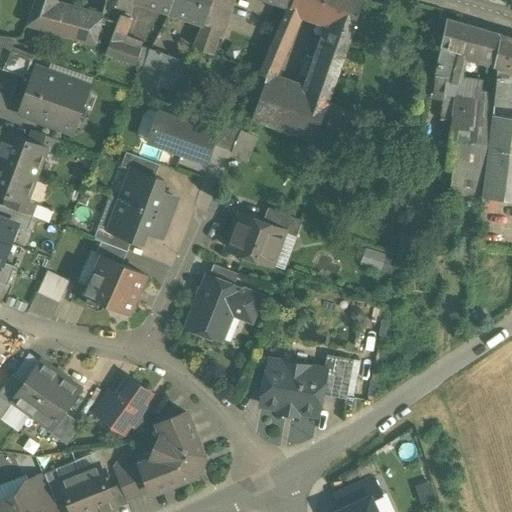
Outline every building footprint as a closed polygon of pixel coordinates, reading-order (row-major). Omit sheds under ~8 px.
[(55,0),(35,0),(27,25),(47,31),(54,6),(55,0)] [(173,0),(135,0),(169,11),(173,0)] [(212,0),(173,0),(169,11),(204,23),(212,0)] [(212,0),(204,23),(194,47),(213,55),(215,48),(230,0),(212,0)] [(293,0),(292,5),(290,8),(287,7),(272,42),(285,48),(292,30),(294,30),(301,12),(302,12),(306,0),(293,0)] [(362,0),(306,0),(302,12),(333,23),(327,39),(346,46),(362,0)] [(102,19),(54,6),(47,31),(95,44),(102,19)] [(120,15),(106,53),(116,57),(124,36),(130,18),(120,15)] [(501,36),(448,20),(441,47),(453,50),(477,57),(495,63),(501,36)] [(0,35),(0,68),(2,69),(12,47),(16,37),(0,35)] [(124,36),(116,57),(135,63),(141,46),(142,43),(124,36)] [(511,39),(504,37),(498,66),(511,70),(511,39)] [(346,46),(327,39),(309,91),(328,99),(346,46)] [(272,42),(259,74),(267,77),(267,75),(272,77),(285,48),(272,42)] [(150,49),(141,46),(135,63),(144,66),(150,49)] [(34,55),(12,47),(2,69),(26,78),(34,55)] [(453,50),(441,47),(435,79),(439,80),(452,82),(455,59),(453,50)] [(184,61),(150,49),(144,66),(166,74),(178,78),(184,61)] [(477,57),(453,50),(455,59),(452,82),(439,80),(437,93),(436,97),(444,98),(440,121),(442,121),(442,120),(451,121),(454,90),(466,92),(467,89),(463,84),(458,83),(465,59),(476,62),(477,57)] [(144,66),(137,83),(159,91),(161,85),(162,85),(166,74),(144,66)] [(511,70),(498,66),(495,95),(495,97),(511,98),(511,70)] [(89,88),(36,69),(20,112),(73,131),(89,88)] [(178,78),(166,74),(162,85),(173,89),(178,78)] [(272,77),(267,75),(267,77),(256,106),(318,128),(327,104),(328,99),(272,77)] [(435,79),(430,78),(428,91),(437,93),(439,80),(435,79)] [(466,92),(454,90),(451,121),(445,168),(453,169),(450,195),(470,198),(476,118),(482,119),(485,94),(466,92)] [(482,119),(476,118),(470,198),(483,199),(492,116),(494,106),(495,97),(495,95),(485,94),(482,119)] [(511,98),(495,97),(494,106),(511,107),(511,98)] [(318,128),(314,141),(336,149),(349,112),(327,104),(318,128)] [(318,128),(256,106),(252,120),(314,141),(318,128)] [(511,114),(511,107),(494,106),(492,116),(511,118),(511,114)] [(215,133),(160,113),(150,141),(206,162),(212,145),(216,133),(215,133)] [(511,118),(492,116),(483,199),(511,202),(511,118)] [(242,130),(219,122),(215,133),(216,133),(212,145),(232,152),(242,130)] [(58,140),(35,131),(31,142),(47,148),(46,150),(53,153),(58,140)] [(31,142),(7,133),(0,149),(0,161),(36,175),(46,150),(47,148),(31,142)] [(160,165),(126,153),(121,166),(131,170),(132,169),(155,178),(160,165)] [(36,175),(0,161),(0,190),(10,195),(26,201),(27,199),(36,175)] [(155,178),(132,169),(131,170),(120,200),(169,218),(176,198),(160,193),(164,182),(155,178)] [(26,201),(10,195),(6,206),(29,215),(34,202),(27,199),(26,201)] [(169,218),(120,200),(109,229),(109,230),(132,239),(141,242),(146,231),(161,237),(169,218)] [(0,217),(17,225),(29,229),(34,217),(29,215),(6,206),(0,204),(0,203),(0,217)] [(303,221),(269,208),(263,223),(285,232),(285,233),(297,237),(303,221)] [(263,223),(240,215),(239,216),(235,218),(232,228),(233,233),(227,249),(273,266),(285,233),(285,232),(263,223)] [(0,238),(11,242),(17,225),(0,217),(0,238)] [(132,239),(109,230),(109,229),(99,225),(94,239),(101,242),(127,252),(132,239)] [(0,261),(3,263),(11,242),(0,238),(0,261)] [(127,252),(101,242),(96,255),(102,257),(103,256),(122,265),(127,252)] [(122,265),(103,256),(102,257),(86,293),(129,312),(145,276),(122,265)] [(3,263),(0,261),(0,282),(8,286),(15,266),(3,263)] [(238,274),(213,265),(209,275),(233,285),(238,274)] [(69,281),(47,271),(37,293),(59,303),(69,281)] [(209,275),(207,275),(186,327),(222,341),(233,314),(246,319),(255,315),(260,303),(256,294),(233,285),(209,275)] [(0,369),(8,358),(0,351),(0,369)] [(354,360),(327,355),(324,371),(326,371),(322,395),(346,400),(354,360)] [(324,371),(269,361),(261,405),(282,409),(283,407),(296,409),(296,411),(318,415),(322,395),(326,371),(324,371)] [(25,383),(13,401),(31,413),(59,374),(41,362),(25,383)] [(80,389),(59,374),(31,413),(51,428),(52,428),(64,412),(80,389)] [(15,376),(0,397),(0,398),(10,406),(13,401),(25,383),(15,376)] [(115,398),(104,415),(105,416),(125,430),(129,424),(143,404),(150,394),(129,379),(115,398)] [(106,391),(91,412),(102,421),(105,416),(104,415),(115,398),(106,391)] [(143,404),(129,424),(139,431),(152,411),(143,404)] [(64,412),(52,428),(51,428),(49,432),(61,440),(75,420),(64,412)] [(185,414),(158,425),(164,439),(159,440),(152,457),(154,461),(141,466),(151,490),(152,493),(190,478),(193,470),(198,472),(202,461),(198,459),(200,452),(185,414)] [(122,455),(113,468),(116,476),(128,472),(122,455)] [(109,490),(99,465),(80,473),(95,511),(106,511),(116,508),(109,490)] [(128,472),(116,476),(120,485),(126,500),(151,490),(141,466),(128,472)] [(56,470),(45,475),(45,476),(55,501),(66,497),(60,481),(61,481),(56,470)] [(95,511),(80,473),(61,481),(60,481),(66,497),(72,511),(95,511)] [(45,476),(30,482),(33,490),(34,490),(42,510),(56,504),(55,501),(45,476)] [(337,494),(344,510),(371,498),(381,493),(374,478),(337,494)] [(120,485),(109,490),(116,508),(127,504),(126,500),(120,485)] [(33,490),(0,503),(0,508),(1,511),(43,511),(42,510),(34,490),(33,490)] [(377,511),(371,498),(344,510),(339,511),(377,511)]
